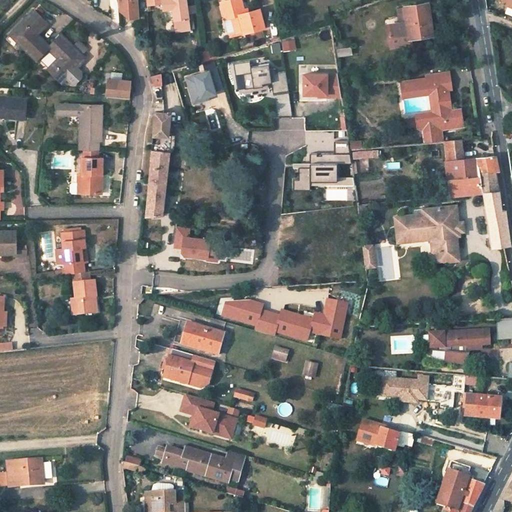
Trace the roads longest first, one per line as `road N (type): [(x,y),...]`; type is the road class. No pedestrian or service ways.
road 1 (residential): [(125,285),(143,99),(136,58),(58,0)]
road 2 (residential): [(125,285),(266,275),(277,139)]
road 3 (unclassified): [(477,0),(511,207)]
road 4 (residential): [(116,511),(111,462),(124,333)]
